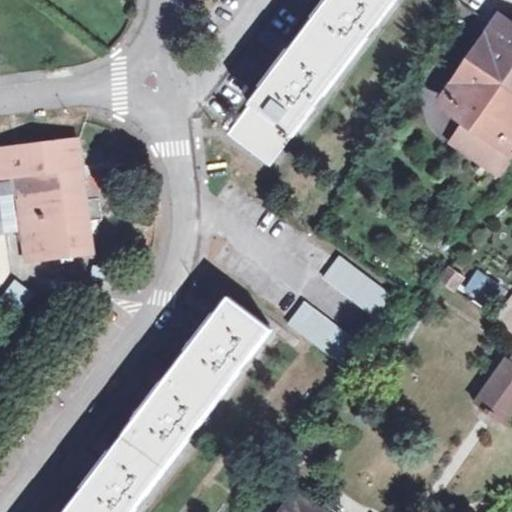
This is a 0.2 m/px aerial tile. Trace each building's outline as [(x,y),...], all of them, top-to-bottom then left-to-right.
[(330,0),(229,136),(270,166),(395,0),(330,0)] [(511,27),(506,23),(447,108),(467,122),(502,146),(511,131),(511,27)] [(511,153),(502,146),(467,122),(452,143),(503,180),(508,172),(511,166),(511,153)] [(92,253),(79,141),(0,150),(0,227),(3,227),(1,210),(20,208),(26,261),(92,253)] [(94,229),(107,228),(104,200),(92,201),(94,229)] [(339,258),(323,279),(377,319),(394,298),(339,258)] [(454,292),(464,280),(449,267),(437,281),(454,292)] [(110,272),(98,271),(96,281),(109,282),(110,272)] [(484,305),(499,285),(480,272),(465,292),(484,305)] [(14,287),(2,303),(17,313),(28,298),(14,287)] [(68,511),(133,511),(271,331),(230,299),(68,511)] [(305,304),(289,327),(343,366),(359,344),(305,304)] [(511,331),(511,309),(501,324),(511,331)] [(507,424),(511,416),(511,357),(509,361),(506,359),(476,402),(507,424)] [(303,449),(283,476),(303,489),(320,466),(318,465),(326,451),(321,444),(325,442),(319,433),(303,449)] [(323,511),(296,493),(283,511),(323,511)]
